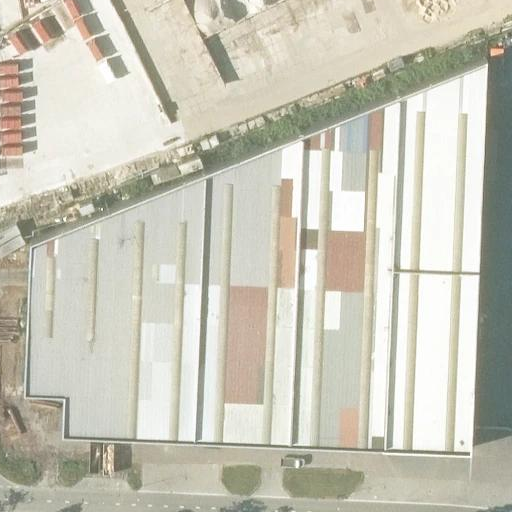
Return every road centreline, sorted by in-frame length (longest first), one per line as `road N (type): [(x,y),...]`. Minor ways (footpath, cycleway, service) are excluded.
road 1 (unknown): [(63,173),(365,60),(380,32),(376,0)]
road 2 (unclassified): [(328,511),(0,496)]
road 3 (unknown): [(128,0),(93,30),(63,74),(55,144)]
